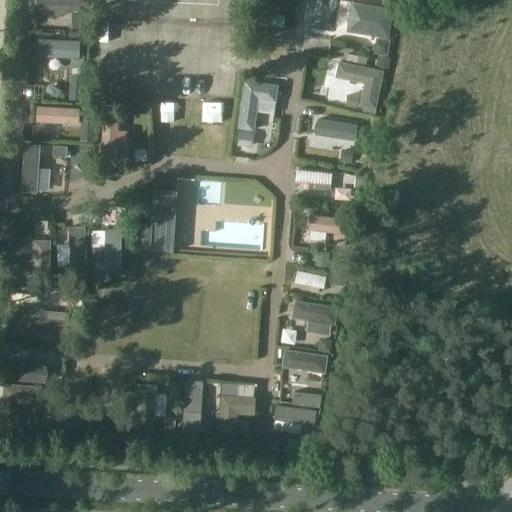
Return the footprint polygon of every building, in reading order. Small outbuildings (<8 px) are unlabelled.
[(35,0),(35,3),(70,4),(70,9),(79,9),(79,4),(87,4),(87,0),(35,0)] [(351,2),(347,32),(389,38),(394,8),(351,2)] [(384,70),(339,61),(336,77),(364,83),(359,105),(376,108),(384,70)] [(42,78),(62,78),(62,66),(43,65),(42,78)] [(276,101),(278,84),(245,81),(237,128),(254,131),(258,99),(276,101)] [(34,119),(34,134),(64,135),(64,119),(34,119)] [(300,131),(297,148),(309,150),(308,155),(321,157),(321,152),(338,155),(340,138),(300,131)] [(293,181),(291,191),(318,195),(320,185),(293,181)] [(149,249),(149,250),(173,252),(177,192),(154,190),(151,226),(140,226),(138,249),(149,249)] [(351,218),(311,214),(309,230),(333,232),(332,246),(349,247),(351,218)] [(204,216),(181,220),(183,230),(206,225),(204,216)] [(68,227),(71,272),(87,271),(84,226),(68,227)] [(50,240),(32,240),(32,260),(0,259),(0,265),(0,288),(49,290),(50,240)] [(18,294),(4,294),(1,338),(16,339),(18,294)] [(295,300),(291,318),(338,326),(341,307),(295,300)] [(18,318),(17,336),(66,340),(68,321),(18,318)] [(284,349),(281,367),(325,373),(328,355),(284,349)] [(204,380),(186,380),(182,434),(201,435),(204,380)] [(42,387),(3,384),(0,428),(17,431),(20,402),(40,404),(42,387)] [(156,385),(138,384),(135,431),(153,432),(156,385)] [(221,396),(218,435),(235,435),(237,414),(254,415),(255,397),(221,396)] [(276,434),(298,437),(301,423),(278,419),(276,434)]
